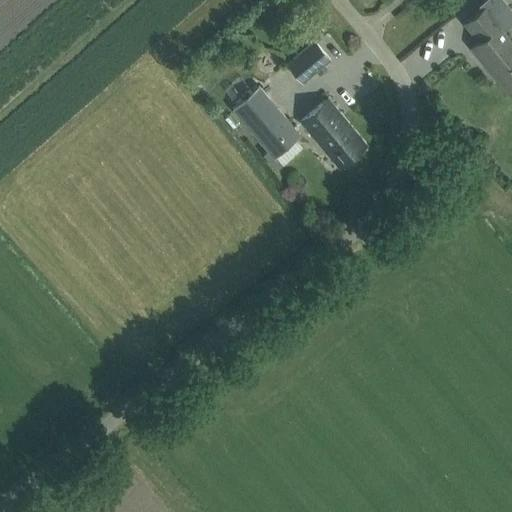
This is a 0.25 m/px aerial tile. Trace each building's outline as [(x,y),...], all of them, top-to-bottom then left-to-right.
[(481,38),(472,46),(489,67),(492,64),(511,86),(511,85),(511,41),(500,26),(511,15),(511,12),(501,0),(487,0),(481,5),(483,8),(467,21),(481,38)] [(302,80),(330,57),(314,39),(287,62),(302,80)] [(212,89),(227,78),(210,55),(195,66),(212,89)] [(383,61),(368,62),(368,80),(383,80),(383,61)] [(258,87),(236,106),(276,153),(298,135),(258,87)] [(339,166),(367,143),(328,97),(300,120),(339,166)]
